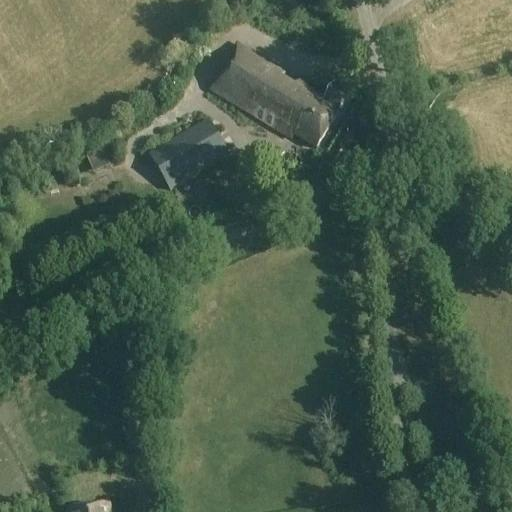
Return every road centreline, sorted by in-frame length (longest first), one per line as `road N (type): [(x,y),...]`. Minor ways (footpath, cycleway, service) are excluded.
road 1 (tertiary): [(0,331),(334,188),(392,181)]
road 2 (unclassified): [(392,181),(389,122),(361,0)]
road 3 (tertiary): [(511,239),(416,183),(392,181)]
